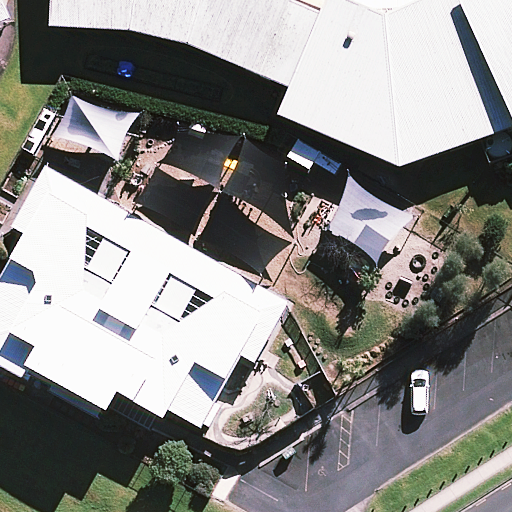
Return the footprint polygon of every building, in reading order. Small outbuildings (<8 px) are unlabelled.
[(0,0),(0,27),(8,24),(18,20),(10,0),(0,0)] [(58,0),(58,24),(138,29),(195,41),(297,84),(328,10),(303,0),(58,0)] [(511,0),(421,0),(400,10),(391,14),(382,10),(356,0),(331,0),(328,10),(297,84),(284,111),(404,163),(511,128),(511,0)] [(356,0),(382,10),(400,10),(421,0),(356,0)] [(140,122),(78,97),(60,141),(122,166),(140,122)] [(290,306),(46,171),(11,232),(23,239),(9,264),(0,280),(0,369),(29,385),(32,380),(52,392),(50,396),(98,423),(103,414),(109,417),(119,399),(165,424),(170,415),(201,432),(241,360),(255,368),(272,337),(290,306)] [(409,222),(417,215),(394,207),(376,194),(360,181),(355,175),(349,192),(335,223),(332,230),(363,247),(374,256),(382,266),(388,251),(396,239),(409,222)]
